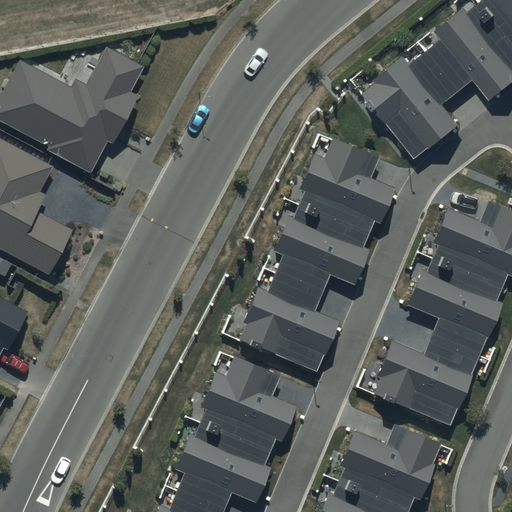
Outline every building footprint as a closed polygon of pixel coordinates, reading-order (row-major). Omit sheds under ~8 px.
[(511,0),(484,0),(466,15),(461,9),(436,29),(443,38),(410,65),(402,55),(376,76),(378,80),(364,91),(414,154),(455,121),(438,101),(471,75),(487,95),(511,75),(511,70),(510,67),(511,64),(511,0)] [(144,66),(105,46),(86,83),(75,78),(71,86),(20,60),(0,97),(0,120),(48,146),(46,150),(90,173),(107,141),(112,144),(137,95),(131,92),(144,66)] [(0,241),(48,267),(71,223),(36,205),(45,188),(38,185),(51,160),(0,132),(0,241)] [(369,158),(329,141),(321,158),(309,153),(293,188),(302,192),(291,217),(281,212),(266,247),(279,253),(263,291),(254,288),(240,320),(245,325),(239,337),(310,369),(330,323),(306,313),(325,269),(346,279),(359,250),(350,246),(365,214),(373,218),(385,190),(360,178),(369,158)] [(511,256),(511,216),(485,205),(477,223),(443,209),(429,241),(437,245),(425,275),(418,272),(405,302),(439,317),(422,357),(387,343),(368,388),(443,420),(493,303),(487,301),(501,269),(506,271),(511,256)] [(0,345),(4,339),(7,341),(27,306),(0,291),(0,345)] [(273,377),(233,360),(225,377),(213,372),(197,407),(206,411),(195,435),(185,431),(170,466),(183,472),(167,510),(158,506),(155,511),(218,511),(229,488),(250,497),(263,469),(254,465),(269,433),(277,437),(289,408),(264,397),(273,377)] [(434,446),(392,428),(385,447),(351,432),(337,465),(345,468),(332,498),(325,495),(317,511),(400,511),(408,492),(413,495),(434,446)]
